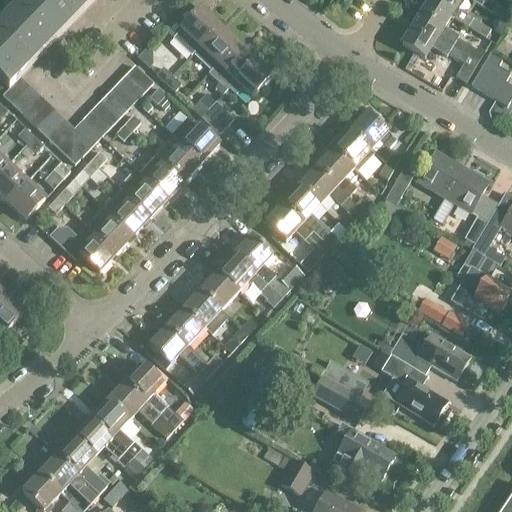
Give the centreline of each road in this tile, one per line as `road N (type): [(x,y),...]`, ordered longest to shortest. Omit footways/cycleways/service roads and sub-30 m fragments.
road 1 (residential): [(96,331),(354,65)]
road 2 (residential): [(511,157),(354,65)]
road 3 (residential): [(511,380),(419,511)]
road 4 (residential): [(96,331),(0,244)]
road 5 (residential): [(0,412),(96,331)]
